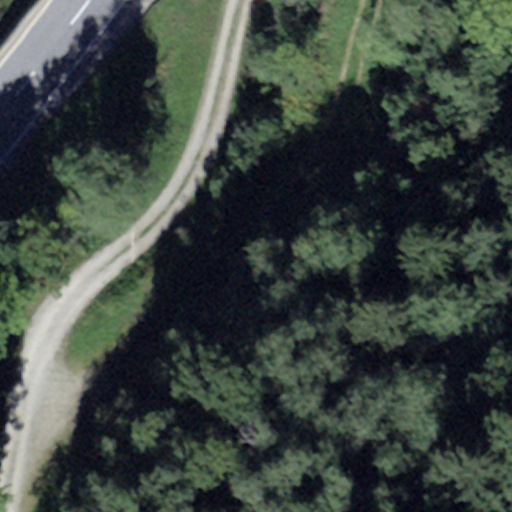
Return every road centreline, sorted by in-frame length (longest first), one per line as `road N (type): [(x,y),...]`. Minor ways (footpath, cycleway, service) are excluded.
road 1 (track): [(16,412),(111,310),(369,100),(408,0)]
road 2 (track): [(16,412),(40,274),(178,150),(244,0)]
road 3 (primary): [(0,118),(89,0)]
